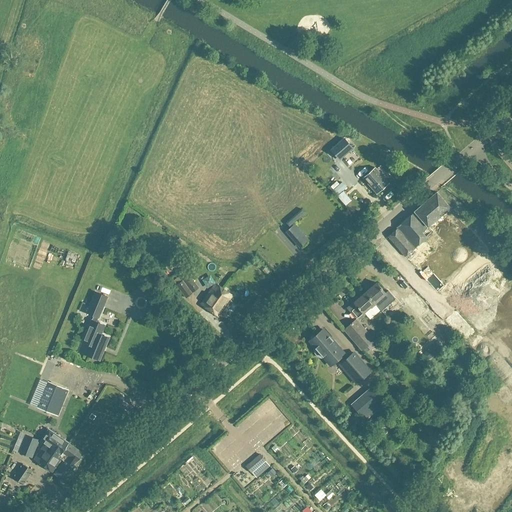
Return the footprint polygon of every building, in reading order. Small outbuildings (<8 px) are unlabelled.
[(343,138),(331,149),(339,157),(340,159),(352,148),(351,147),(343,138)] [(376,193),(388,183),(375,168),(380,163),(370,153),(363,159),(362,159),(361,160),(361,161),(354,167),(363,178),(376,193)] [(342,182),(333,190),(337,195),(343,190),(346,187),(342,182)] [(337,195),(345,205),(351,200),(343,190),(337,195)] [(487,248),(471,229),(469,231),(449,209),(450,208),(436,192),(415,211),(396,228),(397,229),(388,237),(437,292),(438,292),(439,293),(458,296),(459,295),(448,283),(487,248)] [(285,234),(300,249),(308,242),(293,227),(285,234)] [(185,269),(178,274),(183,280),(188,286),(192,291),(198,287),(194,282),(185,269)] [(183,280),(177,285),(186,298),(193,292),(192,291),(188,286),(183,280)] [(201,304),(212,312),(214,309),(213,308),(215,306),(213,304),(214,302),(216,300),(218,297),(224,289),(216,283),(201,304)] [(377,283),(365,293),(375,304),(381,311),(395,299),(388,290),(385,293),(377,283)] [(234,295),(224,289),(218,297),(216,300),(214,302),(213,304),(215,306),(213,308),(214,309),(212,312),(219,316),(224,309),(231,300),(230,300),(234,295)] [(101,334),(105,325),(96,321),(98,318),(108,296),(95,291),(86,313),(94,316),(92,319),(82,342),(88,345),(84,354),(99,360),(109,337),(101,334)] [(359,317),(375,304),(365,293),(354,303),(358,307),(354,311),(359,317)] [(412,295),(401,305),(418,323),(428,313),(412,295)] [(473,380),(483,386),(483,387),(496,395),(511,369),(511,312),(492,344),(488,341),(469,371),(476,376),(473,380)] [(374,340),(356,319),(344,329),(362,350),(374,340)] [(344,354),(323,329),(310,341),(315,347),(315,348),(315,349),(315,350),(315,351),(316,352),(316,353),(317,354),(318,355),(319,356),(320,356),(321,356),(322,356),(324,356),(331,365),(344,354)] [(430,359),(443,347),(438,341),(425,353),(430,359)] [(370,372),(353,352),(340,364),(357,383),(370,372)] [(448,372),(435,356),(428,363),(441,378),(448,372)] [(48,382),(37,407),(58,416),(68,390),(48,382)] [(365,420),(384,404),(371,388),(352,404),(365,420)] [(396,388),(387,392),(392,403),(401,399),(396,388)] [(116,408),(127,416),(133,407),(122,400),(116,408)] [(463,511),(495,511),(510,488),(511,489),(511,428),(482,476),(478,474),(459,503),(466,508),(463,511)] [(59,455),(69,443),(49,429),(41,441),(45,444),(44,445),(59,455)] [(39,439),(26,434),(19,452),(32,457),(39,439)] [(0,438),(0,449),(11,451),(12,439),(0,438)] [(69,443),(59,455),(58,457),(63,460),(54,473),(65,481),(91,458),(69,443)] [(58,457),(59,455),(44,445),(34,459),(54,473),(63,460),(58,457)] [(252,472),(265,460),(260,454),(246,466),(252,472)] [(23,484),(32,470),(23,464),(13,477),(23,484)] [(308,473),(301,480),(304,483),(311,477),(308,473)] [(308,482),(305,485),(311,490),(313,487),(308,482)] [(321,489),(314,495),(319,500),(326,495),(321,489)] [(328,493),(325,500),(331,503),(334,495),(328,493)] [(296,511),(294,509),(290,511),(285,503),(272,511),(296,511)]
